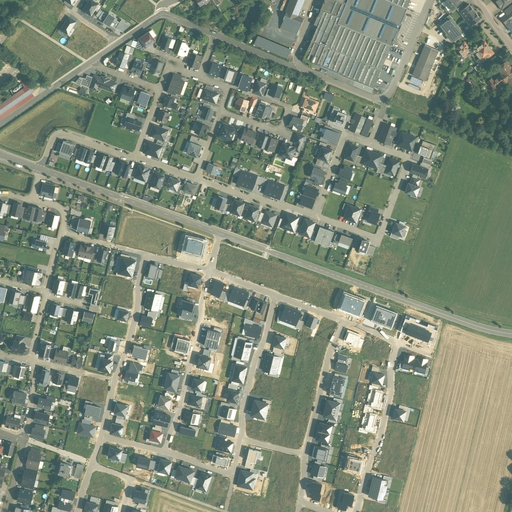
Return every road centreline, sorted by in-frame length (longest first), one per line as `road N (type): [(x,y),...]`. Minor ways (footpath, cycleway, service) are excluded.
road 1 (tertiary): [(220,234),(475,326)]
road 2 (residential): [(370,144),(407,158),(378,238),(315,216)]
road 3 (tertiary): [(41,168),(220,234)]
road 4 (residential): [(166,453),(209,271)]
road 5 (residential): [(356,511),(397,342)]
road 6 (residential): [(241,439),(242,409),(276,295)]
road 7 (residential): [(343,321),(304,455)]
road 8 (residential): [(112,381),(137,307),(144,255)]
road 9 (residential): [(315,216),(197,178)]
